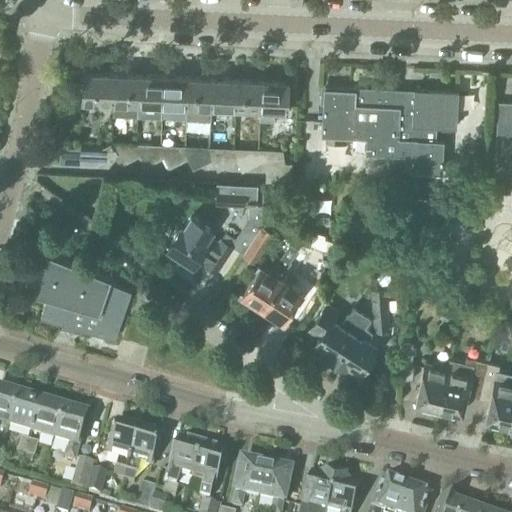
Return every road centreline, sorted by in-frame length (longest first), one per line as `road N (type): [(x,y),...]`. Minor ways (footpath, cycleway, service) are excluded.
road 1 (tertiary): [(511,35),(154,19),(44,3)]
road 2 (residential): [(360,437),(0,342)]
road 3 (residential): [(360,437),(187,313)]
road 4 (residential): [(8,189),(44,3)]
road 5 (residential): [(511,473),(360,437)]
